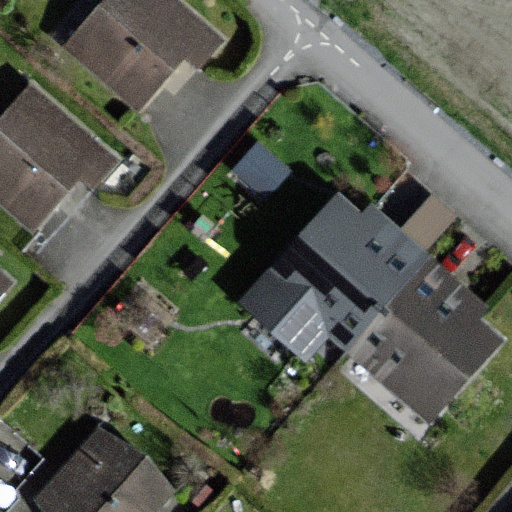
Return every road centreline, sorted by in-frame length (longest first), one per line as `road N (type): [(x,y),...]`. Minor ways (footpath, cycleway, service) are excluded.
road 1 (residential): [(313,26),(0,387)]
road 2 (residential): [(313,26),(511,200)]
